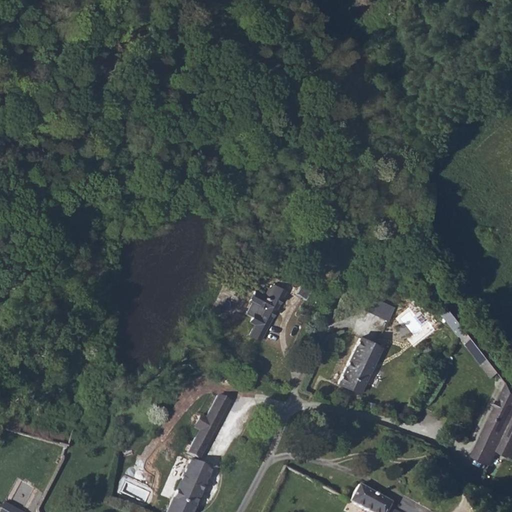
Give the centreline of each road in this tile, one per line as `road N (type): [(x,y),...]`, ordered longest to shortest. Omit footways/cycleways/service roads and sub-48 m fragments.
road 1 (track): [(511,375),(310,122),(288,118),(70,189),(0,183)]
road 2 (unclassified): [(378,201),(287,403)]
road 3 (unclassified): [(287,403),(369,416),(440,439),(475,473)]
